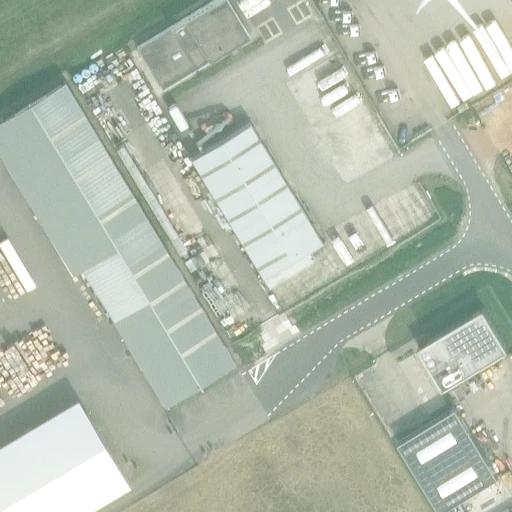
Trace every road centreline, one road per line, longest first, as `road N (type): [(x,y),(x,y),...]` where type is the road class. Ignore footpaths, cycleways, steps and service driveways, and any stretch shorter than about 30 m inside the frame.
road 1 (unclassified): [(503,228),(352,321),(263,401),(199,437)]
road 2 (unclassified): [(503,228),(439,123)]
